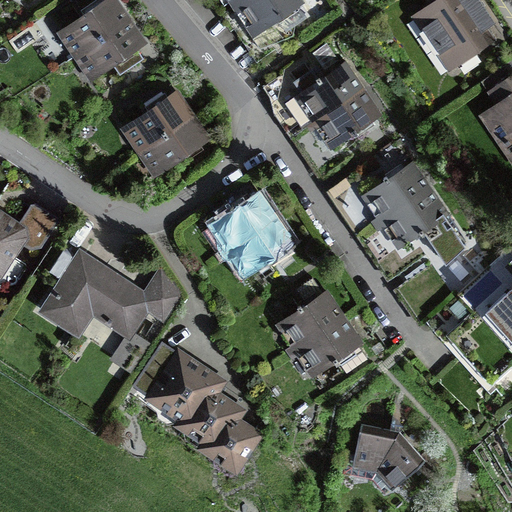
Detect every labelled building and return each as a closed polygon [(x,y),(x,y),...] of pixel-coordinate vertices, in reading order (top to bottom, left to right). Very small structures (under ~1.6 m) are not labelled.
[(107,0),(64,29),(80,52),(126,20),(112,0),(107,0)] [(298,1),(297,0),(241,0),(239,1),(258,29),(298,1)] [(436,0),(437,1),(421,13),(455,62),(494,36),(488,27),(494,23),(479,1),(467,8),(461,0),(436,0)] [(126,20),(80,52),(95,75),(111,64),(120,74),(143,58),(136,47),(142,43),(126,20)] [(505,100),(488,112),(511,146),(511,74),(505,64),(488,76),(505,100)] [(302,125),(305,123),(307,125),(359,91),(342,66),(338,69),(322,80),(319,76),(317,77),(312,69),(294,81),(301,91),(286,101),(302,125)] [(359,91),(307,125),(310,130),(321,122),(335,143),(352,131),(355,135),(358,133),(355,129),(375,115),(359,91)] [(143,148),(190,116),(175,93),(128,125),(143,148)] [(206,139),(190,116),(143,148),(159,170),(206,139)] [(375,225),(426,190),(410,165),(389,179),(386,175),(383,177),(386,181),(369,193),(383,213),(372,221),(375,225)] [(422,235),(425,232),(435,247),(446,263),(465,246),(455,233),(460,230),(447,211),(442,214),(426,190),(375,225),(377,229),(389,222),(403,242),(420,231),(422,235)] [(219,250),(221,254),(273,219),(256,194),(236,208),(233,204),(230,207),(232,210),(216,222),(230,243),(219,250)] [(0,216),(0,286),(16,283),(26,268),(25,263),(9,253),(6,254),(5,251),(12,240),(15,242),(19,241),(22,237),(36,247),(40,246),(56,221),(31,205),(17,226),(3,216),(0,216)] [(273,219),(221,254),(224,258),(235,251),(249,272),(266,260),(269,264),(272,262),(269,258),(290,244),(273,219)] [(111,320),(128,331),(147,301),(148,300),(144,298),(81,256),(47,308),(77,328),(91,306),(108,318),(107,320),(110,322),(111,320)] [(175,295),(161,274),(144,298),(148,300),(147,301),(164,312),(175,295)] [(511,287),(489,308),(486,311),(502,329),(511,340),(511,287)] [(289,353),(340,318),(324,293),(303,307),(300,304),(297,306),(300,310),(283,321),(297,342),(286,349),(289,353)] [(511,340),(502,329),(486,311),(479,317),(457,293),(430,318),(491,385),(511,366),(511,340)] [(91,306),(77,328),(118,356),(132,334),(128,331),(111,320),(110,322),(107,320),(108,318),(91,306)] [(367,358),(340,318),(289,353),(292,357),(303,350),(317,371),(334,359),(336,364),(339,362),(346,372),(367,358)] [(132,334),(117,357),(129,365),(143,343),(132,334)] [(187,421),(188,421),(212,384),(209,380),(167,352),(151,377),(164,385),(155,398),(187,421)] [(213,386),(212,384),(188,421),(184,426),(234,460),(249,438),(220,396),(211,390),(213,386)] [(355,454),(347,452),(343,472),(371,479),(379,464),(397,484),(425,459),(399,430),(361,423),(355,454)]
